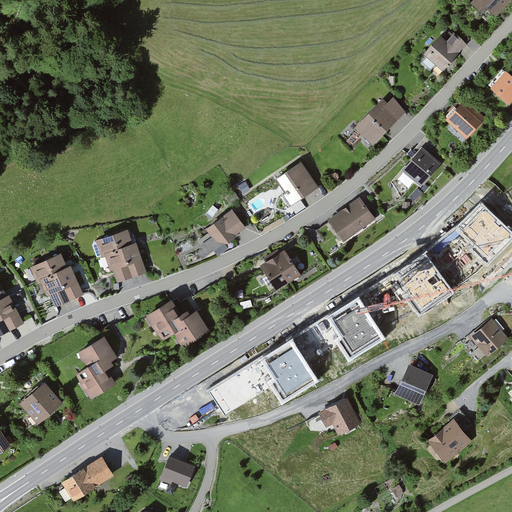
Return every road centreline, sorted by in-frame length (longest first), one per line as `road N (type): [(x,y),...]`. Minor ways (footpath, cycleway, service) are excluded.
road 1 (residential): [(511,22),(380,161),(305,218),(237,256),(61,323),(0,358)]
road 2 (secondary): [(511,139),(401,243),(139,411)]
road 3 (residential): [(507,295),(256,423),(172,437),(139,411)]
road 4 (secondary): [(139,411),(0,501)]
